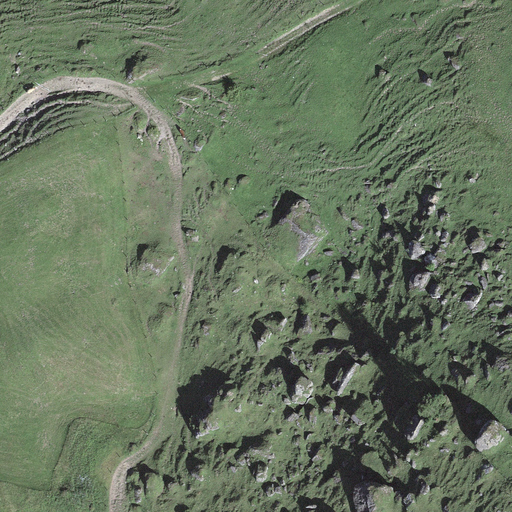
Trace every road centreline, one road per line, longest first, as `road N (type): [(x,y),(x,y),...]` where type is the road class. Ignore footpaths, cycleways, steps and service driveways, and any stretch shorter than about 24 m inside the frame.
road 1 (track): [(0,135),(52,86),(88,81),(134,89),(165,117),(185,171),(193,343),(176,438),(142,472),(129,511)]
road 2 (track): [(134,89),(271,56),(359,0)]
